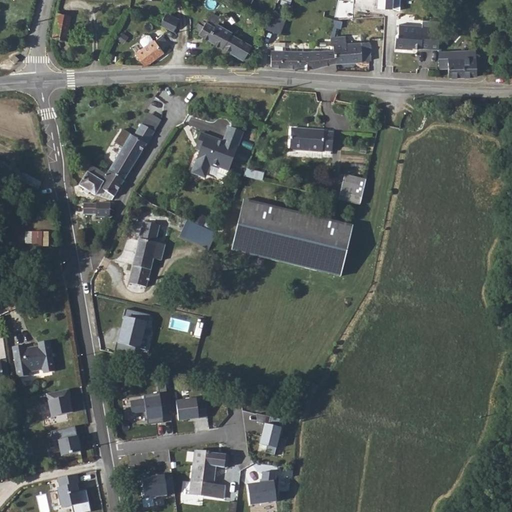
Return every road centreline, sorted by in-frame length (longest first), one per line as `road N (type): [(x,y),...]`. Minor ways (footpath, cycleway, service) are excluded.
road 1 (track): [(397,86),(361,271),(349,286),(175,255),(142,302),(117,289),(114,269),(95,256)]
road 2 (secondary): [(40,81),(266,75),(511,89)]
road 3 (unclassified): [(75,273),(109,236),(123,192),(177,108)]
road 4 (unclassified): [(40,81),(75,273)]
road 5 (unclassified): [(75,273),(106,450)]
road 6 (residential): [(106,450),(232,435)]
